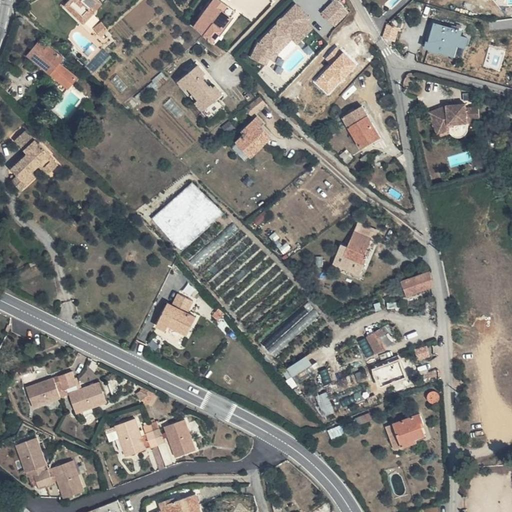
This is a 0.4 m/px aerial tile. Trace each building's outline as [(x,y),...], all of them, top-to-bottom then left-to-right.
[(75,0),(68,8),(84,22),(95,11),(90,6),(96,0),(75,0)] [(102,3),(98,0),(96,0),(90,6),(95,11),(102,3)] [(226,7),(215,0),(213,0),(194,27),(214,42),(231,19),(222,12),(226,7)] [(348,11),(335,0),(334,0),(322,14),(335,26),(348,11)] [(258,42),(251,58),(261,62),(264,55),(269,57),(272,50),(287,35),(291,39),(295,35),(301,40),(312,28),(306,22),(309,19),(295,5),(282,19),(285,22),(280,28),(276,24),(261,40),(259,43),(258,42)] [(235,14),(226,7),(222,12),(231,19),(235,14)] [(277,23),(276,24),(280,28),(285,22),(282,19),(281,19),(279,20),(278,21),(278,22),(277,23)] [(110,30),(103,20),(95,27),(103,36),(110,30)] [(393,41),(397,31),(388,26),(383,38),(388,39),(393,41)] [(455,32),(439,29),(433,50),(457,56),(459,49),(469,51),(471,43),(462,41),(463,32),(456,30),(455,32)] [(272,50),(269,57),(274,59),(277,54),(291,39),(287,35),(272,50)] [(295,35),(291,39),(297,44),(301,40),(295,35)] [(30,53),(38,59),(46,48),(38,42),(30,53)] [(46,48),(38,59),(44,65),(52,71),(57,65),(60,60),(64,55),(50,44),(46,48)] [(80,76),(60,60),(57,65),(64,70),(59,76),(72,86),(80,76)] [(201,72),(194,64),(175,81),(209,120),(223,106),(215,96),(219,92),(212,84),(210,87),(207,84),(205,85),(200,79),(201,77),(199,74),(201,72)] [(67,93),(72,86),(59,76),(64,70),(57,65),(52,71),(47,77),(67,93)] [(265,105),(259,98),(244,110),(250,117),(265,105)] [(469,102),(470,119),(481,118),(480,102),(469,102)] [(436,105),(416,111),(420,127),(437,123),(437,126),(455,125),(461,125),(470,124),(469,107),(458,108),(454,108),(453,104),(436,105)] [(342,117),(359,149),(367,145),(378,139),(361,107),(342,117)] [(262,123),(257,117),(233,138),(248,155),(270,138),(260,126),(262,123)] [(437,123),(420,127),(422,135),(437,131),(437,126),(437,123)] [(455,125),(437,126),(438,136),(440,136),(442,137),(444,137),(446,137),(449,137),(452,136),(455,135),(456,135),(455,125)] [(39,142),(25,130),(16,140),(31,154),(26,159),(22,156),(11,166),(20,175),(29,184),(40,174),(36,170),(43,163),(52,172),(61,163),(51,154),(52,152),(41,141),(39,142)] [(352,159),(344,152),(339,157),(348,164),(352,159)] [(65,167),(61,163),(52,172),(56,176),(65,167)] [(29,184),(20,175),(15,180),(24,189),(29,184)] [(194,181),(168,204),(174,211),(182,212),(190,205),(190,211),(198,221),(203,221),(204,210),(211,219),(212,206),(209,203),(204,208),(204,197),(209,197),(194,181)] [(369,236),(349,227),(346,238),(361,246),(365,246),(369,236)] [(361,246),(346,238),(334,261),(355,272),(358,264),(354,262),(356,258),(361,246)] [(334,261),(338,251),(332,248),(324,267),(350,279),(355,272),(334,261)] [(422,288),(421,279),(391,291),(396,301),(409,295),(408,293),(422,288)] [(180,307),(165,300),(159,313),(156,311),(145,333),(155,338),(158,334),(175,342),(184,324),(174,319),(180,307)] [(311,302),(264,343),(275,355),(321,314),(311,302)] [(380,353),(373,336),(357,343),(365,360),(380,353)] [(416,353),(404,356),(406,366),(418,363),(416,353)] [(309,355),(288,365),(293,374),(314,363),(309,355)] [(361,369),(362,372),(368,370),(387,362),(387,360),(361,369)] [(387,362),(368,370),(375,390),(387,386),(385,380),(393,377),(387,362)] [(311,366),(289,378),(293,385),(315,374),(311,366)] [(369,392),(375,390),(368,370),(362,372),(369,392)] [(22,411),(53,400),(51,395),(56,393),(53,386),(64,381),(62,374),(14,391),(22,411)] [(394,383),(393,377),(385,380),(387,386),(394,383)] [(51,395),(53,400),(60,397),(67,418),(96,407),(89,387),(69,394),(64,381),(53,386),(56,393),(51,395)] [(317,394),(323,415),(335,411),(329,391),(317,394)] [(413,431),(409,418),(384,427),(393,451),(402,448),(400,444),(413,439),(410,432),(413,431)] [(187,452),(176,422),(156,429),(167,459),(187,452)] [(150,449),(141,425),(128,430),(126,423),(106,430),(117,460),(136,454),(135,450),(142,448),(143,451),(150,449)] [(148,423),(141,425),(150,449),(156,446),(148,423)] [(30,495),(38,492),(32,478),(36,477),(25,443),(5,449),(17,483),(26,480),(30,495)] [(39,476),(36,477),(32,478),(38,492),(49,488),(54,501),(73,494),(62,465),(39,474),(39,476)] [(192,511),(194,510),(190,498),(170,504),(167,506),(166,503),(154,506),(156,511),(192,511)]
